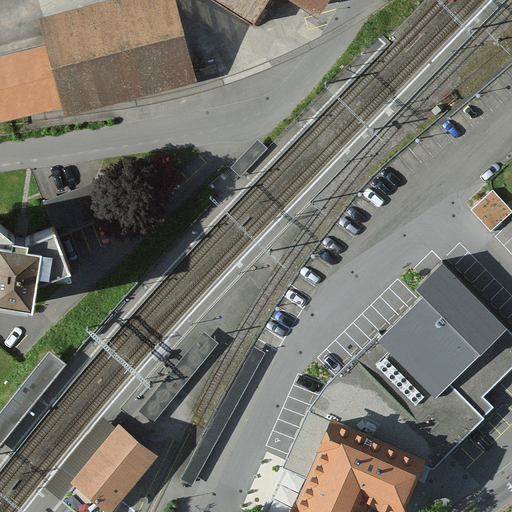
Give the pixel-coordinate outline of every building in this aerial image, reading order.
[(42,37),(0,47),(0,116),(59,102),(68,110),(192,77),(172,0),(118,0),(38,21),(42,37)] [(277,0),(318,25),(333,0),(207,0),(251,27),(268,0),(277,0)] [(511,205),(495,186),(473,204),(492,226),(511,208),(511,205)] [(0,298),(24,303),(29,280),(62,266),(46,227),(13,237),(0,226),(0,298)] [(281,511),(356,511),(367,487),(401,502),(411,481),(421,457),(434,466),(449,452),(496,403),(484,391),(511,363),(511,327),(446,262),(327,377),(283,460),(314,480),(309,492),(303,506),(284,506),(281,511)] [(217,339),(203,328),(138,408),(152,419),(217,339)] [(0,437),(66,355),(49,342),(0,404),(0,437)] [(193,482),(265,350),(253,344),(181,476),(193,482)] [(120,416),(72,474),(78,478),(109,504),(112,506),(150,459),(159,448),(120,416)] [(102,511),(109,504),(78,478),(61,499),(77,511),(102,511)]
